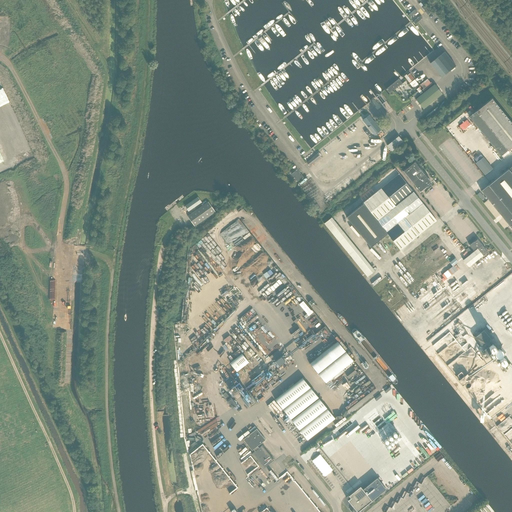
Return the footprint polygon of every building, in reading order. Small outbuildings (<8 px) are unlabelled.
[(415,9),(408,15),(410,18),(417,12),(415,9)] [(437,57),(430,63),(442,77),(449,71),(456,66),(444,52),(437,57)] [(388,95),(403,83),(399,78),(384,90),(388,95)] [(409,82),(413,86),(418,83),(414,78),(409,82)] [(434,84),(416,99),(423,109),(442,94),(434,84)] [(511,123),(492,98),(469,117),(501,156),(511,146),(511,123)] [(374,135),(381,130),(369,115),(363,121),(374,135)] [(395,138),(387,145),(392,151),(403,142),(402,140),(399,137),(398,136),(395,138)] [(321,157),(317,153),(312,158),(313,159),(308,164),(310,167),(321,158),(321,157)] [(485,176),(493,170),(483,158),(475,164),(485,176)] [(403,170),(420,192),(432,182),(415,161),(403,170)] [(297,169),(295,171),(301,179),(303,177),(297,169)] [(511,173),(508,169),(481,191),(511,229),(511,173)] [(295,171),(292,174),(298,182),(301,179),(295,171)] [(371,247),(387,234),(400,250),(437,221),(399,174),(362,203),(363,204),(346,217),(371,247)] [(202,202),(198,197),(185,206),(188,211),(202,202)] [(208,202),(188,216),(194,226),(215,212),(208,202)] [(324,223),(367,277),(374,271),(331,217),(324,223)] [(248,238),(261,258),(265,255),(257,242),(252,235),(250,235),(240,220),(238,220),(232,224),(232,226),(235,226),(235,229),(238,229),(239,231),(241,231),(241,236),(243,234),(244,234),(243,232),(246,232),(247,234),(248,238)] [(469,267),(488,252),(477,239),(469,245),(473,250),(477,247),(477,248),(463,260),(469,267)] [(307,336),(315,329),(311,325),(303,332),(307,336)] [(482,347),(491,340),(484,330),(475,337),(482,347)] [(325,385),(353,363),(337,343),(309,366),(325,385)] [(496,347),(492,343),(484,350),(488,355),(492,352),(492,351),(496,347)] [(249,362),(242,353),(230,363),(237,371),(249,362)] [(281,371),(276,375),(280,381),(285,377),(281,371)] [(464,388),(471,382),(468,377),(466,379),(462,374),(457,377),(459,379),(460,378),(463,382),(461,384),(464,388)] [(364,378),(355,387),(364,395),(366,393),(368,394),(372,390),(370,388),(371,387),(371,388),(373,386),(364,378)] [(305,443),(334,422),(303,380),(275,401),(305,443)] [(506,386),(499,392),(504,399),(504,395),(504,394),(508,394),(509,395),(511,395),(511,394),(511,390),(511,391),(511,393),(510,394),(508,391),(507,387),(506,386)] [(236,405),(231,399),(226,392),(223,394),(228,401),(233,408),(236,405)] [(486,415),(505,401),(499,393),(480,407),(486,415)] [(258,399),(256,400),(265,408),(267,406),(258,399)] [(207,407),(216,420),(224,415),(214,402),(207,407)] [(252,454),(263,468),(274,460),(262,445),(259,448),(257,446),(265,440),(256,429),(243,439),(252,450),(253,449),(255,451),(252,454)] [(360,487),(349,496),(351,498),(348,501),(357,511),(358,511),(372,501),(386,489),(377,478),(363,489),(360,487)] [(253,487),(249,491),(253,497),(258,493),(253,487)] [(260,508),(265,505),(259,494),(254,497),(260,508)]
